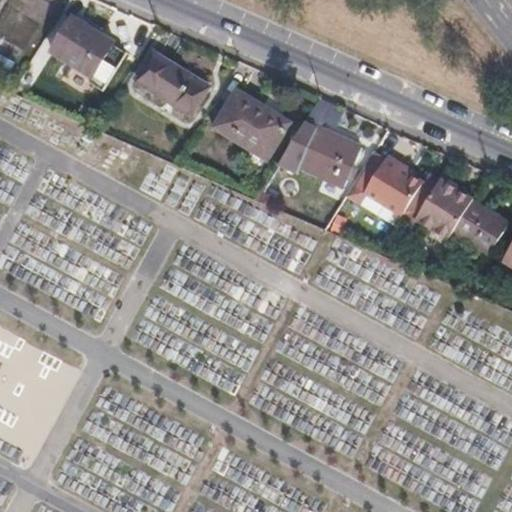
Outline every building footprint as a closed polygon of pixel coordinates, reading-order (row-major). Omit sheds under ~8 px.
[(75,19),(54,52),(106,84),(125,54),(111,46),(113,43),(75,19)] [(155,55),(137,82),(192,115),(208,88),(155,55)] [(237,90),(215,126),(268,161),(292,124),(237,90)] [(321,98),(304,126),(321,133),(338,106),(321,98)] [(304,126),(281,162),(279,166),(297,174),(299,169),(345,189),(362,150),(321,133),(304,126)] [(376,150),(363,170),(375,178),(388,158),(376,150)] [(403,216),(424,183),(401,168),(403,164),(390,156),(388,158),(375,178),(363,170),(348,196),(359,203),(366,192),(385,204),(403,216)] [(474,202),(475,201),(443,180),(442,181),(430,174),(424,183),(403,216),(402,218),(415,226),(421,216),(452,236),(454,233),(474,202)] [(366,192),(359,203),(378,216),(385,204),(366,192)] [(474,202),(454,233),(491,256),(510,225),(474,202)]
